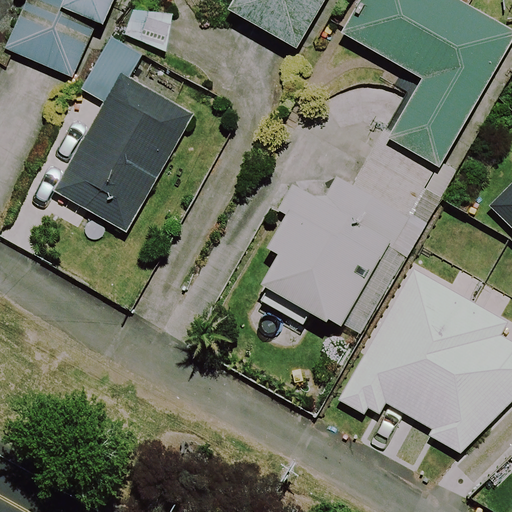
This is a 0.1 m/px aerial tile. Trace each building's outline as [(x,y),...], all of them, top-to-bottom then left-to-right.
[(26,0),(3,54),(70,83),(95,26),(102,30),(115,0),(26,0)] [(233,0),(224,18),(295,56),(325,0),(233,0)] [(511,39),(511,37),(442,0),(366,0),(344,42),(420,84),(386,146),(439,174),(511,39)] [(191,121),(122,82),(56,197),(125,236),(191,121)] [(437,204),(363,165),(350,190),(337,183),(323,210),(300,198),(269,257),(279,262),(262,294),(339,335),(385,250),(407,261),(437,204)]
